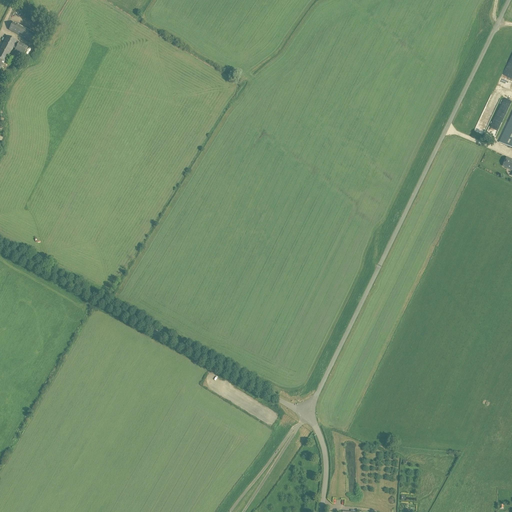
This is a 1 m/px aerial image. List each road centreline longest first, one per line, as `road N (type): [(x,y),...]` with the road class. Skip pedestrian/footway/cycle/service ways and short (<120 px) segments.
road 1 (unclassified): [(305,414),(509,0)]
road 2 (tertiary): [(305,414),(0,244)]
